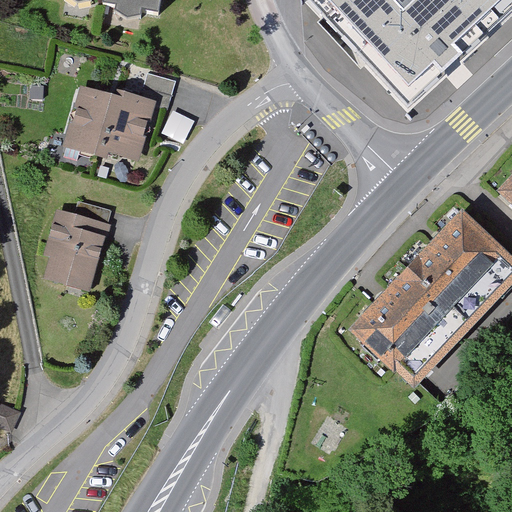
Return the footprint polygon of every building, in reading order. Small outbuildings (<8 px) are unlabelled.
[(71,0),(78,5),(93,2),(93,0),(105,0),(105,6),(117,8),(116,14),(128,22),(143,19),(144,12),(160,15),(163,0),(71,0)] [(511,0),(306,0),(306,2),(410,116),(511,19),(511,0)] [(147,74),(143,88),(171,96),(176,82),(147,74)] [(167,111),(171,96),(143,88),(138,103),(117,97),(115,103),(102,149),(122,154),(125,146),(138,150),(151,106),(167,111)] [(100,155),(102,149),(115,103),(83,94),(64,158),(76,161),(80,149),(100,155)] [(195,122),(173,111),(162,134),(183,144),(195,122)] [(511,182),(501,193),(511,203),(511,182)] [(48,279),(85,290),(104,227),(107,228),(112,212),(79,202),(74,218),(63,215),(59,218),(48,256),(54,258),(48,279)] [(396,368),(414,386),(511,282),(511,265),(463,219),(355,332),(394,370),(396,368)] [(18,414),(0,406),(0,425),(11,430),(18,414)]
